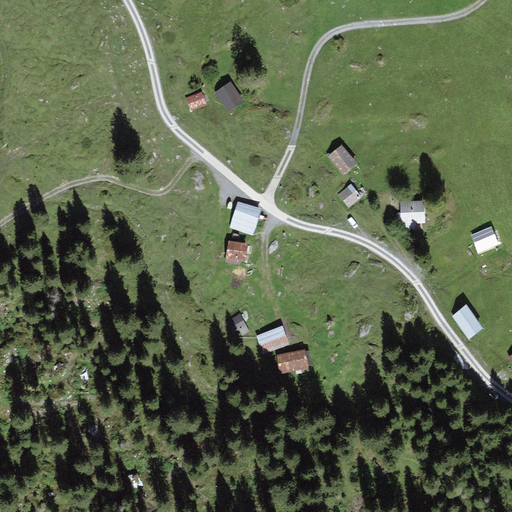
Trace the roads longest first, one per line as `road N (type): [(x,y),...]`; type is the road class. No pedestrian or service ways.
road 1 (track): [(274,314),(264,284),(266,205),(321,39),(342,28),(454,16),(481,0)]
road 2 (track): [(199,148),(174,180),(149,188),(80,177),(0,218)]
